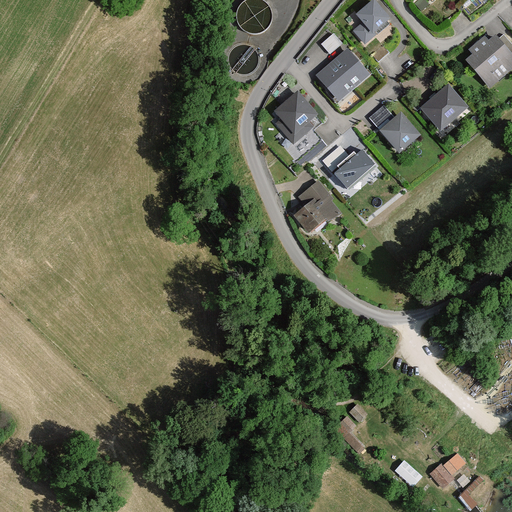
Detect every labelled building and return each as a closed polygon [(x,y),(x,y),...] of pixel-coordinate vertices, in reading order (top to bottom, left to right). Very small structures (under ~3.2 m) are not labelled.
[(390,18),(374,0),(371,0),(356,14),(363,22),(353,31),(365,44),(377,34),(375,32),(390,18)] [(323,44),(331,54),(344,43),(335,33),(323,44)] [(478,54),(470,62),(494,88),(511,71),(511,48),(500,35),(494,41),(488,34),(473,48),(478,54)] [(349,49),(317,77),(339,101),(370,74),(349,49)] [(452,83),(423,109),(445,133),(474,108),(452,83)] [(279,111),(301,138),(326,117),(304,91),(279,111)] [(401,112),(380,130),(399,153),(420,134),(401,112)] [(362,149),(334,173),(347,188),(375,164),(362,149)] [(304,206),(292,215),(308,236),(326,222),(328,224),(342,213),(332,201),(334,198),(319,179),(297,197),(304,206)] [(359,394),(346,406),(356,419),(370,407),(359,394)] [(347,426),(353,421),(345,410),(329,423),(349,449),(359,441),(347,426)] [(444,488),(470,464),(458,451),(432,475),(444,488)] [(415,486),(424,476),(405,460),(396,470),(415,486)] [(472,510),(480,502),(471,493),(485,480),(481,476),(459,497),(472,510)]
